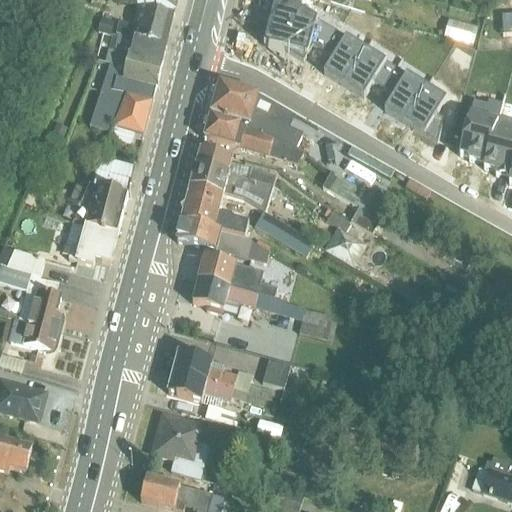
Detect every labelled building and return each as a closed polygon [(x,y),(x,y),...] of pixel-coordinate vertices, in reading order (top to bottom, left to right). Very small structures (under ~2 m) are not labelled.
[(138,9),(138,0),(115,0),(114,3),(138,9)] [(138,0),(138,9),(175,19),(179,0),(138,0)] [(294,9),(295,0),(276,0),(264,48),(284,53),(304,66),(313,50),(324,57),(337,36),(294,9)] [(166,51),(175,19),(138,9),(134,27),(129,42),(166,51)] [(102,22),(97,33),(110,37),(112,37),(115,25),(102,22)] [(478,31),(449,24),(444,41),(473,48),(478,31)] [(366,54),(337,36),(324,57),(334,63),(324,78),(344,90),(366,54)] [(114,55),(122,57),(162,67),(166,51),(129,42),(118,39),(114,55)] [(122,57),(114,55),(109,54),(105,66),(110,68),(119,71),(122,57)] [(396,73),(366,54),(344,90),(364,103),(374,88),(384,94),(396,73)] [(119,71),(110,68),(106,80),(156,92),(162,67),(122,57),(119,71)] [(427,92),(396,73),(384,94),(394,100),(385,115),(405,128),(427,92)] [(135,137),(144,140),(156,92),(106,80),(91,130),(111,136),(107,147),(131,153),(135,137)] [(254,116),(258,100),(226,90),(219,95),(211,120),(297,153),(303,139),(290,133),(254,116)] [(447,104),(427,92),(405,128),(438,147),(444,124),(437,120),(447,104)] [(254,116),(290,133),(295,121),(258,100),(254,116)] [(499,121),(502,110),(489,106),(488,109),(474,106),(459,160),(469,163),(469,165),(484,169),(483,173),(485,174),(499,121)] [(205,143),(298,170),(305,158),(297,153),(211,120),(205,143)] [(511,179),(511,124),(499,121),(485,174),(496,177),(495,180),(510,184),(509,188),(510,188),(511,179)] [(51,136),(45,150),(60,157),(71,131),(59,126),(55,133),(53,137),(51,136)] [(353,153),(349,160),(391,183),(394,176),(353,153)] [(274,192),(277,180),(232,167),(233,163),(202,154),(197,171),(274,192)] [(132,185),(136,171),(101,162),(96,175),(132,185)] [(266,218),(270,205),(275,204),(278,195),(273,194),(274,192),(197,171),(191,191),(225,200),(244,205),(266,218)] [(118,239),(132,185),(96,175),(92,190),(90,190),(88,194),(82,207),(73,228),(118,239)] [(381,226),(390,210),(332,178),(323,193),(381,226)] [(410,184),(406,192),(426,203),(430,196),(410,184)] [(77,189),(71,203),(82,207),(88,194),(77,189)] [(219,219),(225,200),(191,191),(182,226),(252,246),(253,244),(245,242),(249,228),(219,219)] [(338,232),(347,237),(353,226),(334,215),(327,226),(338,232)] [(288,251),(295,235),(266,218),(257,233),(288,251)] [(267,270),(270,256),(267,254),(267,252),(263,252),(264,249),(252,246),(182,226),(177,246),(192,250),(267,270)] [(72,228),(67,248),(72,250),(69,263),(77,266),(93,271),(95,265),(110,269),(118,239),(73,228),(72,228)] [(347,237),(338,232),(326,253),(325,255),(355,273),(357,269),(368,251),(347,237)] [(295,235),(288,251),(307,262),(316,247),(295,235)] [(7,274),(15,255),(5,250),(0,261),(0,270),(0,271),(0,287),(27,295),(30,281),(7,274)] [(450,259),(478,278),(483,269),(456,250),(450,259)] [(7,274),(30,281),(41,283),(46,264),(15,255),(7,274)] [(206,261),(199,285),(274,306),(278,293),(261,288),(264,277),(206,261)] [(30,281),(27,295),(56,301),(60,289),(41,283),(30,281)] [(334,322),(282,308),(274,306),(199,285),(193,308),(208,312),(207,316),(223,320),(224,315),(237,319),(240,309),(303,326),(299,339),(327,346),(334,322)] [(90,293),(66,288),(63,298),(68,299),(63,323),(92,329),(97,306),(88,304),(90,293)] [(19,326),(58,337),(62,325),(61,323),(61,321),(60,321),(59,320),(58,319),(57,319),(62,303),(56,301),(27,295),(20,319),(19,326)] [(0,321),(14,325),(14,327),(18,328),(19,326),(20,319),(0,314),(0,321)] [(9,346),(14,327),(7,325),(2,345),(9,346)] [(9,346),(48,357),(50,356),(52,356),(53,355),(54,353),(58,337),(19,326),(18,328),(14,327),(9,346)] [(238,380),(223,376),(225,369),(180,357),(174,378),(266,403),(272,405),(274,396),(251,390),(253,380),(239,376),(238,380)] [(1,359),(0,363),(0,371),(22,378),(25,366),(1,359)] [(269,366),(263,387),(285,393),(290,372),(269,366)] [(263,412),(266,403),(174,378),(169,398),(209,409),(206,424),(232,431),(236,418),(223,414),(225,406),(231,407),(232,403),(263,412)] [(0,417),(39,428),(47,400),(0,387),(0,417)] [(159,438),(153,459),(174,466),(171,476),(201,484),(210,449),(215,434),(176,423),(175,429),(166,426),(162,439),(159,438)] [(0,443),(0,474),(8,477),(10,473),(26,477),(33,453),(0,443)] [(487,467),(484,475),(481,473),(473,495),(511,508),(511,479),(507,478),(509,468),(493,463),(491,469),(487,467)] [(281,473),(277,485),(300,493),(304,480),(281,473)] [(209,511),(213,499),(147,482),(141,506),(166,511),(184,511),(185,511),(188,511),(209,511)] [(274,509),(279,494),(269,491),(264,505),(274,509)] [(279,494),(274,509),(272,511),(300,511),(304,502),(279,494)]
